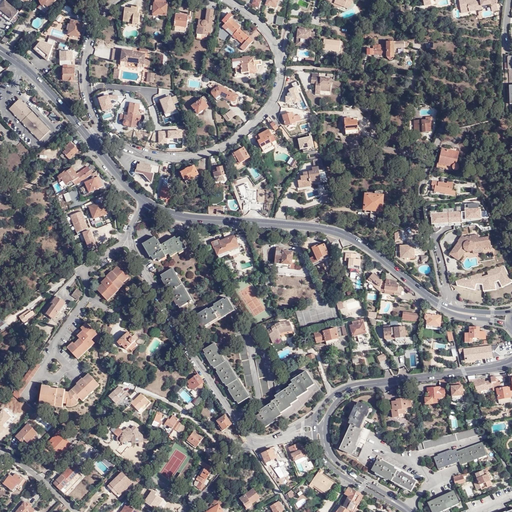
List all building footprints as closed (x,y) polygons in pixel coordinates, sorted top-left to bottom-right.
[(10,22),(14,26),(23,16),(3,0),(0,0),(0,14),(10,23),(10,22)] [(41,5),(48,11),(57,0),(39,0),(39,1),(39,2),(40,3),(40,4),(41,5)] [(280,3),(280,0),(268,0),(266,7),(270,8),(271,7),(277,9),(280,3)] [(329,0),(328,2),(335,5),(336,4),(348,8),(352,6),(354,2),(353,0),(329,0)] [(467,0),(465,0),(460,1),(461,10),(469,9),(470,12),(479,11),(477,3),(477,0),(471,1),(468,2),(467,0)] [(480,0),(481,2),(482,7),(491,5),(492,9),(499,8),(497,0),(493,0),(491,0),(490,0),(480,0)] [(166,2),(156,1),(155,3),(154,3),(154,7),(151,7),(151,10),(153,11),(152,15),(153,15),(153,17),(157,17),(157,16),(166,16),(167,5),(166,5),(166,2)] [(128,23),(132,23),(131,26),(139,27),(141,14),(139,14),(140,7),(132,6),(132,8),(124,8),(123,22),(128,23)] [(189,16),(175,15),(174,27),(187,28),(188,21),(191,21),(193,12),(191,12),(190,18),(189,17),(189,16)] [(206,24),(200,23),(199,26),(198,26),(197,37),(206,38),(206,35),(210,36),(214,13),(208,12),(206,24)] [(223,28),(233,37),(234,36),(239,30),(241,28),(231,19),(231,18),(228,15),(223,22),(226,25),(223,28)] [(72,21),(71,25),(69,24),(67,31),(70,31),(69,35),(71,35),(70,37),(74,37),(74,36),(80,37),(83,23),(72,21)] [(252,42),(239,30),(234,36),(237,38),(236,40),(246,49),(252,42)] [(311,33),(299,31),(297,46),(301,47),(302,45),(309,46),(310,41),(314,42),(315,34),(311,34),(311,33)] [(6,35),(1,41),(6,44),(10,39),(6,35)] [(341,42),(324,40),(323,50),(340,52),(341,42)] [(49,63),(55,48),(41,41),(35,52),(49,63)] [(381,52),(374,52),(374,58),(388,57),(389,60),(389,61),(390,62),(391,62),(392,63),(393,63),(393,62),(394,62),(395,61),(395,60),(395,59),(395,53),(396,53),(397,52),(397,51),(405,50),(405,49),(410,49),(409,42),(405,43),(405,42),(387,44),(388,50),(381,50),(381,52)] [(61,66),(64,66),(75,66),(74,60),(73,60),(71,60),(71,57),(71,52),(69,52),(69,50),(59,50),(59,58),(61,58),(61,66)] [(137,53),(116,50),(115,61),(121,62),(120,66),(126,67),(126,63),(152,66),(153,60),(148,60),(148,55),(137,54),(137,53)] [(242,60),(232,61),(232,69),(235,69),(236,77),(249,77),(249,74),(254,74),(254,70),(257,70),(257,65),(261,65),(261,62),(256,62),(255,58),(242,59),(242,60)] [(75,81),(75,66),(64,66),(64,78),(69,78),(69,81),(75,81)] [(149,83),(157,84),(158,76),(150,75),(149,83)] [(332,80),(313,79),(312,85),(317,85),(319,85),(319,88),(317,88),(317,92),(321,92),(332,92),(332,80)] [(213,92),(212,95),(215,99),(220,96),(233,101),(234,101),(234,102),(235,101),(236,101),(238,96),(227,92),(228,91),(224,89),(225,88),(219,85),(219,87),(213,92)] [(106,119),(113,117),(111,109),(113,108),(111,104),(118,102),(116,94),(100,99),(106,119)] [(50,131),(20,99),(9,108),(39,141),(50,131)] [(192,107),(195,111),(199,115),(208,107),(202,99),(192,107)] [(139,112),(140,105),(130,103),(127,116),(121,115),(120,122),(124,123),(124,124),(125,125),(126,126),(128,125),(128,127),(134,128),(135,126),(137,127),(138,121),(140,122),(141,116),(140,116),(140,113),(144,114),(144,113),(142,112),(142,111),(141,111),(140,112),(139,112)] [(232,109),(222,115),(226,121),(236,115),(232,109)] [(51,113),(47,117),(53,122),(57,118),(51,113)] [(293,114),(283,117),(286,127),(296,124),(295,123),(301,122),(299,115),(293,117),(293,114)] [(278,130),(269,117),(266,120),(275,132),(278,130)] [(358,119),(348,119),(348,134),(360,134),(360,121),(358,121),(358,119)] [(427,122),(415,122),(415,131),(418,131),(418,132),(422,133),(429,133),(429,132),(429,128),(431,128),(431,127),(431,124),(432,124),(432,119),(427,119),(427,122)] [(272,137),(269,131),(259,137),(261,140),(258,142),(263,152),(273,147),(269,139),(272,137)] [(298,137),(301,152),(314,150),(311,135),(298,137)] [(78,151),(72,145),(66,150),(63,153),(69,160),(78,151)] [(243,148),(232,155),(238,165),(249,158),(243,148)] [(458,164),(460,152),(445,149),(443,148),(440,163),(439,163),(438,167),(456,171),(457,171),(458,171),(459,170),(460,170),(460,169),(460,168),(460,167),(460,166),(460,165),(459,164),(458,164)] [(326,178),(323,163),(323,160),(314,161),(315,169),(313,169),(313,172),(303,173),(304,177),(301,177),(301,181),(298,182),(299,188),(308,187),(308,185),(311,184),(310,184),(321,182),(320,179),(326,178)] [(101,161),(90,168),(92,172),(93,172),(104,165),(101,161)] [(140,165),(138,165),(137,170),(152,174),(153,168),(151,168),(152,165),(141,163),(140,165)] [(217,164),(212,165),(215,178),(220,178),(220,179),(224,178),(224,177),(225,177),(223,167),(217,168),(217,164)] [(186,171),(181,173),(187,185),(200,178),(194,166),(190,168),(189,168),(185,170),(186,171)] [(81,179),(92,172),(90,168),(89,167),(78,174),(80,177),(81,179)] [(63,179),(62,180),(65,184),(66,185),(73,180),(74,181),(80,177),(73,168),(67,172),(65,173),(64,172),(60,175),(62,178),(63,179)] [(100,189),(93,174),(85,180),(87,183),(85,184),(89,194),(100,189)] [(447,183),(433,181),(432,185),(433,185),(433,189),(435,189),(435,191),(445,193),(445,194),(455,195),(456,190),(451,189),(453,182),(447,181),(447,183)] [(171,184),(166,184),(166,188),(162,188),(161,199),(166,199),(166,198),(171,198),(171,184)] [(69,192),(61,195),(64,203),(66,203),(66,204),(71,202),(70,201),(72,200),(69,192)] [(371,215),(375,215),(381,215),(383,197),(382,197),(382,194),(381,193),(377,192),(375,193),(375,197),(372,197),(372,194),(367,194),(366,197),(366,196),(365,214),(371,215)] [(322,198),(324,206),(332,203),(330,196),(322,198)] [(89,206),(94,219),(108,214),(107,211),(108,210),(105,202),(101,203),(100,202),(89,206)] [(481,208),(479,208),(479,203),(469,203),(469,204),(469,208),(467,208),(467,211),(462,211),(462,208),(462,205),(457,206),(458,212),(455,212),(455,207),(443,208),(444,213),(438,213),(438,210),(431,210),(431,217),(432,217),(432,223),(434,223),(434,227),(442,226),(442,223),(463,221),(462,219),(481,217),(490,217),(487,210),(481,211),(481,208)] [(209,206),(208,214),(225,215),(225,207),(209,206)] [(88,228),(82,211),(70,215),(76,232),(88,228)] [(97,246),(91,229),(83,233),(89,249),(97,246)] [(234,253),(235,250),(240,248),(235,236),(240,235),(232,230),(222,234),(224,238),(220,240),(219,239),(211,242),(218,257),(229,253),(231,254),(234,253)] [(458,247),(456,246),(450,254),(459,260),(466,250),(467,250),(468,251),(469,251),(470,251),(471,251),(472,250),(473,249),(473,248),(492,245),(490,236),(479,238),(478,234),(468,236),(467,236),(465,237),(462,235),(459,240),(459,241),(461,242),(458,247)] [(180,236),(176,238),(175,237),(160,246),(159,245),(154,236),(143,243),(154,261),(157,258),(160,257),(161,258),(165,256),(169,253),(170,254),(176,250),(178,252),(183,249),(187,246),(180,236)] [(159,245),(160,246),(175,237),(174,236),(159,245)] [(313,250),(310,251),(313,259),(317,257),(319,261),(324,259),(324,257),(329,255),(324,244),(319,247),(318,246),(312,249),(313,250)] [(473,248),(473,249),(474,253),(484,252),(483,248),(492,247),(492,245),(473,248)] [(406,247),(396,247),(397,251),(396,251),(396,257),(399,257),(399,258),(400,258),(400,259),(405,259),(404,259),(414,259),(414,256),(417,256),(418,255),(420,255),(420,253),(418,253),(417,252),(414,252),(414,246),(406,246),(406,247)] [(276,264),(276,266),(290,268),(291,265),(293,266),(294,253),(285,252),(285,250),(278,249),(276,264)] [(360,260),(358,260),(356,260),(357,254),(345,253),(345,261),(349,261),(348,268),(351,269),(360,269),(360,260)] [(481,273),(456,281),(457,286),(475,290),(476,284),(483,284),(484,291),(497,290),(495,282),(499,281),(503,288),(511,282),(511,278),(504,264),(487,270),(489,274),(482,276),(481,273)] [(121,287),(124,284),(126,281),(125,280),(128,277),(119,268),(113,273),(112,272),(106,277),(105,276),(99,282),(102,285),(97,290),(107,300),(109,298),(112,295),(115,292),(118,289),(121,287)] [(191,302),(173,269),(171,270),(190,302),(191,302)] [(190,302),(171,270),(161,275),(163,279),(169,289),(171,294),(178,305),(180,308),(190,302)] [(380,289),(382,280),(380,279),(372,273),(366,280),(370,283),(371,281),(379,283),(378,289),(380,289)] [(381,277),(380,279),(382,280),(380,289),(380,290),(385,291),(385,292),(395,294),(395,293),(402,294),(403,286),(398,286),(398,283),(393,283),(393,279),(386,278),(386,280),(384,280),(384,277),(382,277),(381,277)] [(71,300),(76,303),(82,295),(77,292),(71,300)] [(53,305),(51,308),(50,307),(47,311),(48,312),(46,314),(54,320),(66,304),(57,297),(52,304),(53,305)] [(233,309),(227,298),(217,304),(213,307),(196,318),(203,329),(233,309)] [(230,314),(235,311),(233,309),(203,329),(204,331),(230,314)] [(29,313),(28,310),(20,316),(23,322),(28,319),(28,318),(34,315),(32,311),(29,313)] [(403,320),(412,321),(413,312),(404,311),(403,320)] [(420,321),(421,313),(413,312),(412,321),(420,321)] [(427,320),(427,326),(440,327),(441,316),(425,315),(425,318),(426,320),(427,320)] [(8,325),(3,318),(0,320),(0,326),(2,329),(3,329),(8,325)] [(354,325),(350,326),(353,337),(354,337),(354,338),(358,337),(359,339),(367,337),(366,334),(367,333),(363,319),(359,321),(360,323),(358,324),(358,323),(354,324),(354,325)] [(268,331),(272,341),(280,334),(279,331),(283,330),(284,333),(294,331),(291,322),(290,322),(284,322),(278,323),(277,324),(268,331)] [(81,353),(84,350),(87,347),(89,345),(93,342),(92,341),(90,339),(93,337),(95,334),(87,325),(81,330),(82,331),(77,336),(80,340),(75,346),(72,343),(67,349),(76,358),(78,356),(81,353)] [(400,342),(399,338),(405,337),(404,333),(407,333),(407,328),(404,328),(404,326),(389,327),(390,338),(390,339),(395,338),(395,340),(397,342),(400,342)] [(472,342),(472,341),(472,338),(479,338),(480,338),(480,340),(480,341),(481,341),(481,344),(487,344),(486,333),(480,333),(479,327),(474,327),(474,330),(469,330),(469,332),(465,332),(465,342),(472,342)] [(324,332),(315,334),(317,343),(326,341),(327,345),(339,342),(336,329),(326,331),(326,330),(324,331),(324,332)] [(126,350),(138,339),(131,330),(118,342),(121,346),(122,345),(126,350)] [(280,334),(272,341),(274,344),(282,338),(280,334)] [(236,336),(246,387),(253,385),(242,336),(236,336)] [(227,386),(228,386),(230,390),(236,400),(239,404),(249,398),(238,379),(237,380),(227,362),(225,362),(214,344),(205,351),(207,354),(213,365),(215,368),(216,368),(219,373),(225,383),(227,386)] [(500,344),(493,345),(495,357),(502,356),(500,344)] [(465,348),(460,349),(461,352),(465,352),(467,361),(476,360),(495,357),(493,345),(465,349),(465,348)] [(384,353),(377,356),(380,362),(387,358),(384,353)] [(213,365),(207,354),(205,355),(212,366),(213,365)] [(24,377),(14,392),(15,392),(20,396),(41,365),(39,364),(42,360),(38,357),(34,362),(24,377)] [(262,359),(255,360),(263,395),(269,394),(262,359)] [(309,385),(314,382),(307,371),(295,380),(296,381),(290,386),(291,387),(278,396),(279,397),(273,401),(274,403),(261,411),(262,413),(257,417),(263,427),(271,421),(270,420),(277,415),(277,414),(287,407),(286,405),(295,400),(294,399),(305,392),(304,390),(310,386),(309,385)] [(225,383),(219,373),(217,374),(223,384),(225,383)] [(65,406),(69,406),(74,405),(75,404),(77,402),(76,402),(79,399),(80,400),(82,398),(85,395),(88,393),(91,390),(95,386),(97,384),(89,375),(83,381),(81,379),(75,385),(77,387),(69,394),(66,393),(66,391),(59,389),(59,388),(51,386),(51,387),(43,385),(39,401),(42,402),(46,403),(49,403),(53,404),(56,405),(61,406),(62,404),(65,405),(65,406)] [(203,385),(203,384),(204,383),(198,375),(188,383),(190,386),(188,387),(191,390),(193,389),(194,391),(198,388),(199,389),(200,389),(202,391),(205,389),(203,387),(203,386),(203,385)] [(432,398),(437,398),(440,397),(444,397),(443,385),(446,385),(445,379),(438,380),(439,388),(426,389),(427,396),(425,396),(425,404),(433,403),(432,398)] [(477,394),(493,389),(492,384),(492,381),(484,382),(484,380),(480,380),(480,379),(468,381),(470,385),(474,384),(477,394)] [(309,390),(316,386),(314,382),(309,385),(310,386),(304,390),(305,392),(294,399),(295,400),(286,405),(287,407),(277,414),(277,415),(270,420),(271,421),(263,427),(264,429),(275,422),(274,420),(282,415),(281,414),(292,407),(292,405),(299,400),(299,399),(310,392),(309,390)] [(497,383),(492,384),(493,389),(493,393),(496,393),(495,388),(501,387),(501,385),(500,382),(497,383)] [(511,396),(511,395),(511,392),(511,385),(510,383),(501,385),(501,387),(501,386),(502,388),(503,387),(503,389),(497,390),(497,393),(498,397),(498,399),(498,400),(511,397),(511,396)] [(462,385),(450,386),(452,400),(463,399),(462,385)] [(312,399),(320,392),(316,386),(309,390),(310,392),(299,399),(299,400),(292,405),(292,407),(281,414),(282,415),(285,419),(287,418),(296,412),(304,406),(312,399)] [(137,406),(140,409),(150,400),(143,391),(133,400),(129,396),(130,395),(127,391),(125,393),(121,388),(118,391),(116,389),(108,396),(116,404),(121,400),(128,407),(132,403),(135,407),(137,406)] [(200,396),(188,405),(190,408),(203,399),(200,396)] [(399,418),(398,415),(405,414),(404,409),(406,408),(411,407),(409,398),(401,399),(401,401),(396,402),(391,403),(392,410),(391,410),(392,419),(399,418)] [(353,416),(351,421),(350,424),(352,425),(351,429),(352,429),(350,434),(348,433),(346,438),(348,438),(343,447),(342,446),(340,450),(352,455),(352,456),(358,459),(365,446),(358,442),(359,439),(366,443),(371,433),(364,429),(363,430),(360,429),(362,425),(368,412),(370,409),(359,404),(357,407),(355,411),(354,411),(352,415),(353,416)] [(24,411),(18,415),(21,419),(27,414),(24,411)] [(152,424),(159,427),(160,425),(161,425),(163,422),(161,421),(163,417),(162,416),(163,414),(157,411),(152,424)] [(12,418),(5,412),(2,415),(9,421),(12,418)] [(370,413),(368,412),(362,425),(364,426),(370,413)] [(0,429),(2,431),(10,422),(9,421),(2,415),(2,414),(0,415),(0,429)] [(169,434),(173,427),(178,421),(179,419),(173,415),(170,418),(169,418),(164,424),(166,425),(167,424),(170,427),(167,432),(169,434)] [(223,431),(232,425),(226,416),(218,421),(220,425),(219,426),(223,431)] [(186,426),(178,421),(173,427),(177,430),(177,429),(182,433),(186,426)] [(4,433),(12,424),(10,422),(2,431),(4,433)] [(28,443),(37,434),(38,433),(29,425),(17,437),(21,441),(23,438),(28,443)] [(127,432),(126,432),(125,433),(126,434),(123,440),(124,440),(123,442),(125,443),(126,443),(127,442),(129,442),(129,443),(133,443),(133,444),(144,442),(143,435),(140,433),(141,431),(137,429),(136,430),(133,429),(132,432),(131,432),(131,431),(130,431),(130,430),(129,430),(128,431),(127,432)] [(476,429),(422,443),(424,451),(479,436),(476,429)] [(72,443),(63,435),(65,433),(61,430),(46,446),(54,453),(56,451),(61,456),(72,443)] [(203,438),(194,431),(188,439),(197,446),(203,438)] [(23,438),(21,441),(28,448),(39,437),(37,434),(28,443),(23,438)] [(196,448),(197,446),(188,439),(187,441),(196,448)] [(455,450),(452,452),(438,457),(435,459),(440,472),(448,468),(461,464),(461,465),(487,455),(482,443),(478,445),(479,446),(470,450),(469,449),(461,453),(460,451),(456,453),(455,450)] [(300,444),(289,447),(294,463),(304,460),(300,444)] [(470,450),(479,446),(478,445),(467,449),(460,451),(461,453),(469,449),(470,450)] [(173,449),(161,475),(173,481),(185,455),(173,449)] [(264,455),(266,460),(270,467),(281,461),(279,456),(277,456),(274,450),(264,455)] [(282,460),(286,468),(292,465),(289,457),(282,460)] [(387,479),(395,484),(407,491),(411,493),(417,483),(414,481),(409,478),(410,478),(405,475),(405,476),(400,474),(394,470),(390,468),(390,467),(386,465),(385,466),(381,463),(381,462),(383,459),(378,457),(376,461),(377,461),(372,471),(376,474),(387,479)] [(204,483),(214,468),(205,462),(203,466),(206,467),(201,475),(200,474),(196,479),(201,482),(198,487),(202,490),(206,485),(204,483)] [(61,490),(64,487),(70,482),(71,482),(82,471),(76,465),(72,468),(73,469),(67,475),(65,473),(54,484),(61,490)] [(316,487),(327,495),(334,485),(328,480),(326,481),(321,477),(322,476),(323,474),(320,472),(318,475),(316,474),(314,477),(316,478),(309,487),(314,490),(314,489),(316,487)] [(124,473),(111,484),(122,496),(135,484),(124,473)] [(186,476),(182,473),(177,482),(181,484),(186,476)] [(476,491),(482,489),(481,486),(484,485),(485,490),(492,488),(490,483),(493,482),(491,478),(489,479),(487,473),(484,474),(477,476),(478,479),(475,480),(476,482),(474,483),(476,491)] [(464,477),(454,479),(455,482),(457,486),(467,484),(465,478),(469,477),(468,475),(464,476),(464,477)] [(13,480),(14,479),(14,478),(11,476),(4,484),(14,491),(17,487),(21,491),(27,482),(24,479),(25,478),(22,476),(21,477),(18,476),(15,481),(13,480)] [(316,487),(314,489),(328,498),(337,486),(334,485),(327,495),(316,487)] [(254,489),(240,499),(247,509),(253,506),(252,504),(260,499),(254,489)] [(358,506),(364,497),(360,495),(349,489),(345,495),(349,497),(348,500),(358,506)] [(162,499),(154,494),(155,492),(151,490),(145,501),(156,508),(162,499)] [(433,502),(429,503),(432,511),(441,511),(459,504),(454,492),(450,494),(451,496),(446,497),(446,496),(441,498),(442,500),(433,503),(433,502)] [(348,500),(343,507),(350,511),(353,511),(358,506),(348,500)] [(279,502),(271,508),(273,511),(282,511),(284,511),(279,502)] [(35,511),(36,511),(32,508),(32,507),(27,503),(27,504),(25,503),(17,511),(35,511)]
